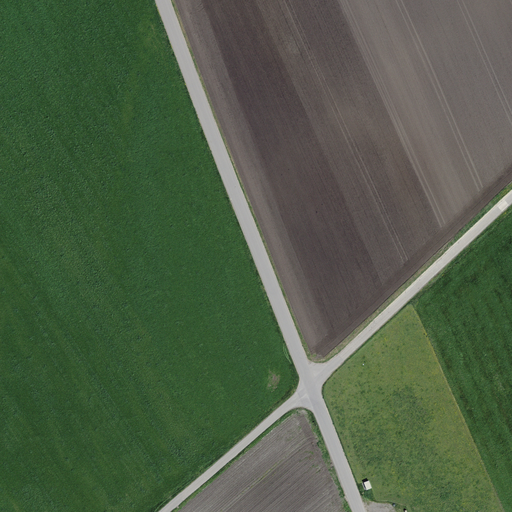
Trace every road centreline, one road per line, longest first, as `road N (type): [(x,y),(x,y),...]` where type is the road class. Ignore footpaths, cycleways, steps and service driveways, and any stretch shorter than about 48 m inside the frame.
road 1 (unclassified): [(358,511),(163,0)]
road 2 (track): [(511,198),(166,511)]
